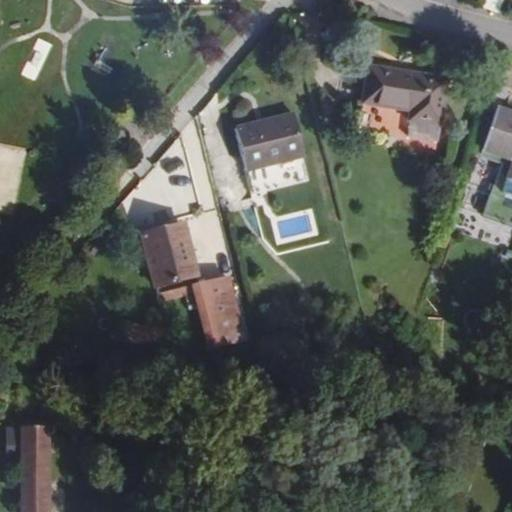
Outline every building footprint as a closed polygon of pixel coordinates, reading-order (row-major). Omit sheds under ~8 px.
[(502,0),(482,0),(481,7),(499,13),(502,0)] [(439,125),(446,80),(369,68),(363,103),(411,111),(409,121),(439,125)] [(511,115),(496,110),(482,150),(504,158),(497,177),(511,181),(511,115)] [(245,171),(304,157),(293,115),(235,129),(245,171)] [(480,214),(484,195),(464,191),(460,210),(480,214)] [(202,214),(194,216),(196,223),(204,221),(202,214)] [(142,236),(155,288),(196,277),(183,226),(142,236)] [(197,284),(212,345),(243,337),(227,277),(197,284)] [(156,294),(158,302),(192,294),(190,286),(156,294)] [(20,475),(48,475),(48,428),(20,429),(20,475)] [(20,475),(20,499),(48,499),(48,475),(20,475)] [(48,511),(48,499),(20,499),(20,511),(48,511)]
